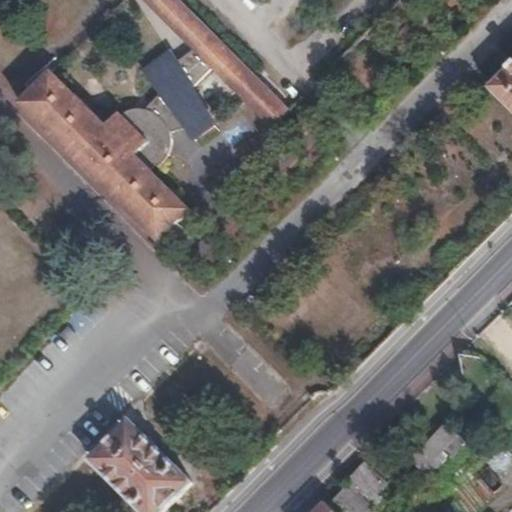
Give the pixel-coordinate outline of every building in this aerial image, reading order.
[(140,0),(193,52),(175,66),(167,55),(141,75),(159,99),(127,126),(146,144),(134,156),(149,172),(152,170),(154,168),(156,166),(158,164),(159,162),(161,160),(162,157),(163,155),(164,153),(165,150),(166,148),(166,145),(166,143),(166,140),(166,139),(180,129),(189,141),(211,127),(187,91),(210,69),(270,130),(286,114),(172,0),(140,0)] [(511,64),(486,90),(511,116),(511,64)] [(49,72),(17,105),(155,244),(188,212),(189,211),(149,172),(134,156),(146,144),(127,126),(117,115),(104,128),(49,72)] [(126,423),(85,463),(135,511),(163,511),(189,485),(126,423)] [(435,477),(469,445),(450,425),(417,457),(435,477)] [(346,483),(365,503),(403,467),(387,449),(368,467),(366,465),(346,483)] [(357,511),(345,500),(334,510),(336,511),(357,511)] [(335,511),(327,503),(316,511),(335,511)]
